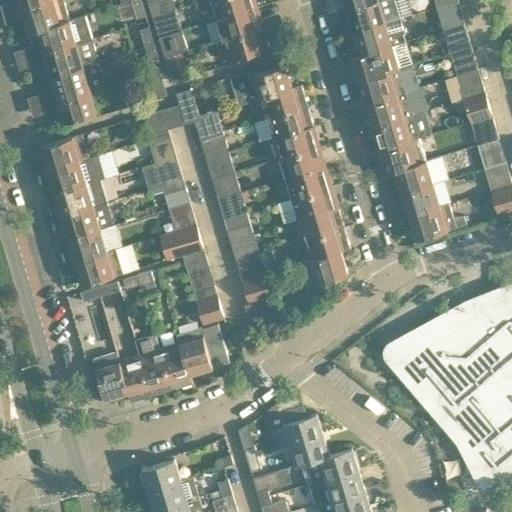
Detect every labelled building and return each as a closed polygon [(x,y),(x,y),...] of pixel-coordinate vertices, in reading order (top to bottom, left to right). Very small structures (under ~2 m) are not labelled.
[(65,0),(48,0),(23,7),(26,17),(30,31),(71,18),(65,0)] [(132,0),(138,17),(143,16),(148,14),(143,0),(132,0)] [(163,12),(159,0),(149,0),(154,15),(163,12)] [(212,0),(218,17),(258,5),(256,0),(212,0)] [(371,0),(339,10),(346,33),(400,17),(401,16),(396,0),(371,0)] [(218,17),(224,38),(265,26),(258,5),(218,17)] [(445,28),(465,22),(461,8),(441,15),(445,28)] [(158,29),(167,26),(163,12),(154,15),(158,29)] [(71,18),(30,31),(37,53),(77,41),(92,37),(85,14),(71,18)] [(400,17),(346,33),(352,56),(393,44),(404,40),(405,40),(403,32),(405,32),(401,16),(400,17)] [(469,35),(465,22),(445,28),(449,42),(469,35)] [(149,26),(140,28),(146,46),(155,43),(150,25),(149,26)] [(265,26),(224,38),(231,59),(271,47),(265,26)] [(182,28),(160,35),(162,41),(166,56),(175,53),(188,49),(182,28)] [(37,53),(44,77),(99,60),(92,37),(37,53)] [(155,43),(146,46),(151,63),(160,60),(155,43)] [(352,56),(359,79),(400,66),(393,44),(352,56)] [(175,53),(166,56),(173,80),(183,77),(180,67),(175,53)] [(454,60),(459,74),(479,68),(475,54),(454,60)] [(44,77),(51,100),(91,88),(106,84),(99,60),(44,77)] [(245,72),(231,76),(239,104),(262,97),(262,96),(293,87),(293,86),(286,63),(249,74),(248,71),(245,72)] [(359,79),(366,102),(407,90),(400,66),(359,79)] [(163,68),(151,72),(153,79),(158,97),(168,94),(165,82),(163,76),(165,76),(163,68)] [(459,74),(465,97),(486,91),(479,68),(459,74)] [(293,87),(262,96),(262,97),(268,116),(309,104),(302,83),(293,86),(293,87)] [(91,88),(51,100),(57,123),(98,111),(91,88)] [(192,88),(177,92),(186,122),(196,119),(201,118),(192,88)] [(366,102),(373,125),(413,112),(407,90),(366,102)] [(465,97),(472,120),(493,114),(486,91),(465,97)] [(268,116),(274,137),(315,125),(309,104),(268,116)] [(174,105),(146,113),(153,136),(171,131),(169,127),(180,124),(174,105)] [(201,118),(196,119),(201,136),(223,129),(217,109),(200,114),(201,118)] [(413,112),(373,125),(380,148),(420,136),(420,135),(432,132),(425,109),(413,112)] [(472,120),(476,134),(497,128),(493,114),(472,120)] [(274,137),(265,140),(270,159),(280,156),(280,157),(321,145),(315,125),(274,137)] [(223,129),(201,136),(206,154),(229,147),(223,129)] [(153,136),(151,141),(152,147),(173,141),(171,131),(153,136)] [(83,132),(42,145),(49,167),(90,155),(83,132)] [(380,148),(387,171),(427,159),(420,136),(380,148)] [(500,137),(479,143),(482,152),(486,167),(507,160),(503,146),(500,137)] [(173,141),(152,147),(156,160),(177,154),(173,141)] [(280,157),(286,178),(327,166),(321,145),(280,157)] [(208,159),(213,177),(235,170),(230,152),(208,159)] [(49,167),(40,170),(47,193),(101,177),(106,175),(99,153),(90,155),(49,167)] [(156,160),(163,184),(185,178),(177,154),(156,160)] [(387,171),(394,194),(445,179),(448,178),(441,155),(427,159),(387,171)] [(511,173),(507,160),(486,167),(490,180),(511,173)] [(286,178),(292,198),(333,186),(327,166),(286,178)] [(213,177),(219,198),(242,191),(235,170),(213,177)] [(47,193),(54,216),(94,204),(108,200),(101,177),(47,193)] [(185,178),(163,184),(166,193),(170,206),(191,200),(187,187),(185,178)] [(445,179),(394,194),(401,216),(410,214),(450,201),(451,200),(445,179)] [(292,198),(298,219),(339,207),(333,186),(292,198)] [(219,198),(225,218),(247,211),(242,191),(219,198)] [(511,208),(511,193),(496,198),(499,212),(511,208)] [(191,200),(170,206),(176,227),(177,230),(198,224),(191,200)] [(454,216),(450,201),(410,214),(417,237),(467,222),(464,213),(454,216)] [(54,216),(60,239),(101,227),(94,204),(54,216)] [(298,219),(304,238),(345,226),(339,207),(298,219)] [(225,218),(231,238),(254,232),(247,211),(225,218)] [(101,227),(60,239),(67,262),(68,263),(77,261),(76,259),(117,247),(123,246),(116,222),(101,227)] [(205,246),(198,224),(161,234),(168,258),(184,253),(205,246)] [(304,238),(310,258),(350,246),(345,226),(304,238)] [(231,238),(237,258),(259,252),(254,232),(231,238)] [(350,246),(310,258),(310,259),(301,261),(308,284),(348,272),(341,250),(351,247),(350,246)] [(117,247),(76,259),(77,261),(78,265),(84,283),(103,278),(124,271),(117,247)] [(259,252),(237,258),(243,279),(265,272),(265,269),(277,266),(272,248),(259,252)] [(185,259),(188,269),(209,263),(207,253),(185,259)] [(188,269),(191,279),(212,272),(209,263),(188,269)] [(152,269),(138,273),(141,283),(155,279),(152,269)] [(191,279),(194,288),(215,282),(212,272),(191,279)] [(265,272),(243,279),(250,301),(272,295),(265,272)] [(138,273),(124,278),(127,287),(141,283),(138,273)] [(101,295),(119,290),(116,280),(98,286),(101,295)] [(194,288),(197,298),(218,292),(215,282),(194,288)] [(467,318),(466,317),(465,316),(455,314),(392,343),(389,354),(389,355),(397,364),(426,398),(437,401),(439,400),(457,421),(458,432),(480,477),(491,483),(494,481),(511,475),(511,282),(507,284),(486,292),(480,302),(481,305),(467,318)] [(84,300),(101,295),(98,286),(81,291),(84,300)] [(197,298),(199,305),(204,322),(225,316),(222,305),(218,292),(197,298)] [(181,341),(190,372),(230,361),(219,322),(202,327),(202,325),(178,332),(181,341)] [(136,340),(140,353),(152,394),(172,388),(160,347),(156,334),(136,340)] [(190,372),(181,341),(160,347),(172,388),(193,382),(190,372)] [(93,357),(105,398),(129,391),(120,359),(117,350),(93,357)] [(152,394),(140,353),(120,359),(129,391),(132,400),(152,394)] [(285,421),(273,424),(279,445),(291,442),(324,432),(317,411),(306,414),(301,396),(292,389),(278,400),(285,421)] [(324,432),(291,442),(297,463),(306,460),(330,453),(330,452),(329,450),(324,432)] [(258,452),(255,444),(245,447),(247,455),(258,452)] [(309,480),(310,482),(359,467),(353,446),(330,453),(306,460),(311,479),(309,480)] [(258,452),(247,455),(251,470),(262,466),(258,452)] [(217,458),(215,462),(217,467),(225,464),(234,462),(232,453),(217,458)] [(142,467),(149,488),(181,478),(175,457),(142,467)] [(316,502),(320,501),(365,487),(359,467),(310,482),(316,502)] [(276,469),(253,476),(257,489),(260,497),(270,494),(269,489),(281,485),(276,469)] [(149,488),(155,509),(188,499),(199,495),(193,475),(181,478),(149,488)] [(231,485),(229,477),(218,480),(221,488),(231,485)] [(224,497),(214,500),(217,511),(218,511),(238,506),(234,494),(231,485),(221,488),(224,497)] [(320,501),(323,511),(358,511),(372,508),(365,487),(320,501)] [(270,494),(260,497),(262,505),(264,511),(284,511),(290,510),(286,498),(273,502),(270,494)] [(188,499),(155,509),(156,511),(191,511),(191,508),(202,505),(199,495),(188,499)]
